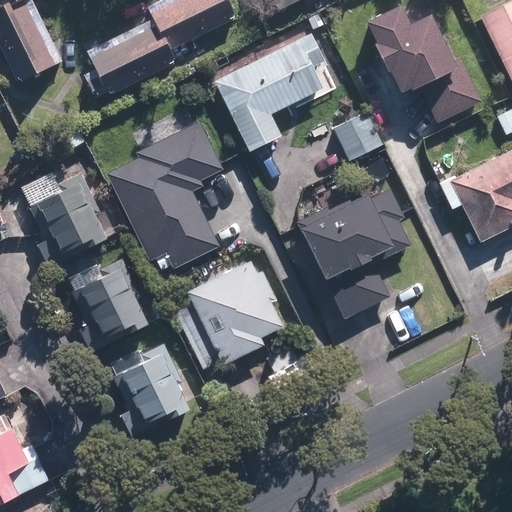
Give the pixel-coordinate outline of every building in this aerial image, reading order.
[(0,0),(0,53),(12,79),(16,77),(16,80),(50,63),(20,0),(0,0)] [(152,25),(87,56),(97,77),(84,83),(91,97),(104,91),(106,90),(107,92),(171,61),(165,49),(232,16),(224,0),(171,0),(146,12),(152,25)] [(271,0),(276,9),(293,0),(271,0)] [(511,0),(499,0),(476,11),(511,86),(511,0)] [(409,24),(401,9),(369,25),(402,93),(420,84),(439,122),(480,102),(459,59),(453,62),(429,14),(409,24)] [(310,32),(322,26),(316,15),(304,21),(310,32)] [(211,81),(245,151),(278,134),(267,113),(319,87),(309,66),(321,61),(308,33),(211,81)] [(346,160),(379,143),(363,111),(329,127),(346,160)] [(220,168),(199,125),(137,154),(140,160),(110,174),(151,260),(168,252),(175,268),(220,247),(193,189),(201,185),(198,178),(220,168)] [(511,145),(452,175),(451,172),(436,180),(448,206),(457,201),(477,240),(511,222),(511,145)] [(49,266),(105,239),(93,214),(101,210),(82,170),(57,183),(61,190),(29,205),(46,238),(37,243),(49,266)] [(294,221),(341,318),(387,295),(371,262),(407,245),(395,219),(401,216),(387,188),(367,197),(365,194),(346,204),(345,201),(327,210),(325,206),(294,221)] [(87,353),(144,325),(131,300),(140,296),(120,257),(95,269),(98,276),(67,291),(84,324),(75,328),(87,353)] [(253,272),(247,260),(182,292),(219,365),(260,344),(256,338),(280,326),(268,303),(274,300),(259,270),(253,272)] [(128,437),(185,410),(173,385),(180,381),(161,342),(137,354),(140,361),(109,376),(125,409),(116,413),(128,437)] [(0,501),(46,479),(36,456),(25,461),(9,428),(0,432),(0,501)]
